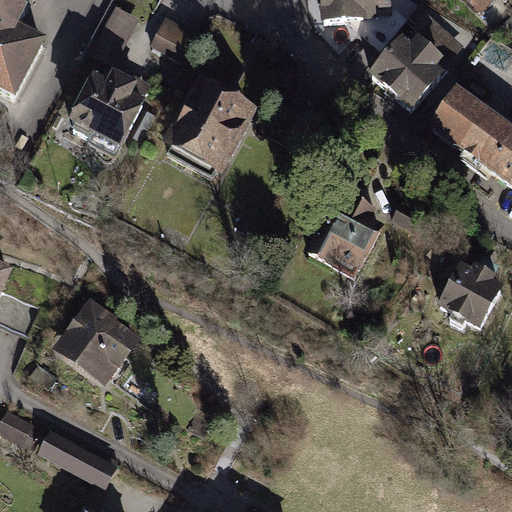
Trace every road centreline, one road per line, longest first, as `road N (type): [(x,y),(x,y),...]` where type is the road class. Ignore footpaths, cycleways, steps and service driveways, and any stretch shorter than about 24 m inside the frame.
road 1 (residential): [(511,231),(481,215),(272,23)]
road 2 (residential): [(0,377),(203,493)]
